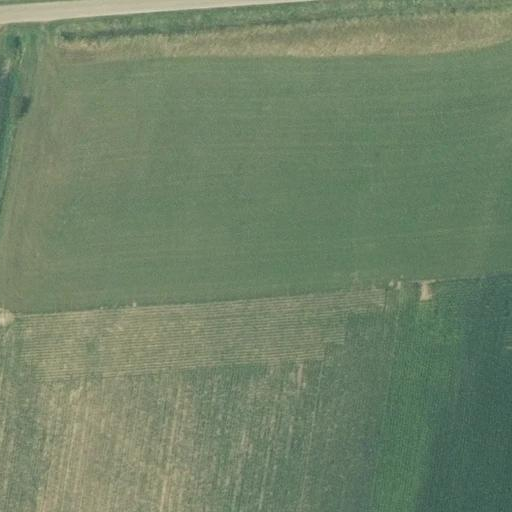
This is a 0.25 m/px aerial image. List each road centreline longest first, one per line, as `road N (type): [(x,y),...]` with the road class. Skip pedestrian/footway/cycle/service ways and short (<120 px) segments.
road 1 (unclassified): [(0,344),(511,308)]
road 2 (motorway): [(0,208),(511,183)]
road 3 (motorway): [(511,134),(0,154)]
road 4 (unclassified): [(0,15),(207,0)]
